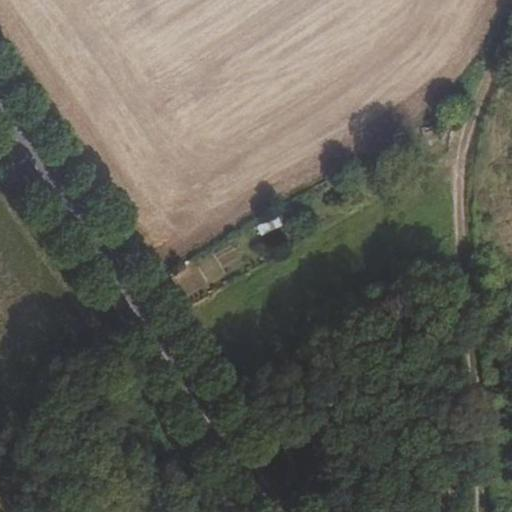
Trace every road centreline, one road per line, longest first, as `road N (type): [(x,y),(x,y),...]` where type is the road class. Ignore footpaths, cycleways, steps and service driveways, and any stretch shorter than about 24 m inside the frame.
road 1 (track): [(511,13),(465,115),(483,511)]
road 2 (primary): [(261,511),(0,139)]
